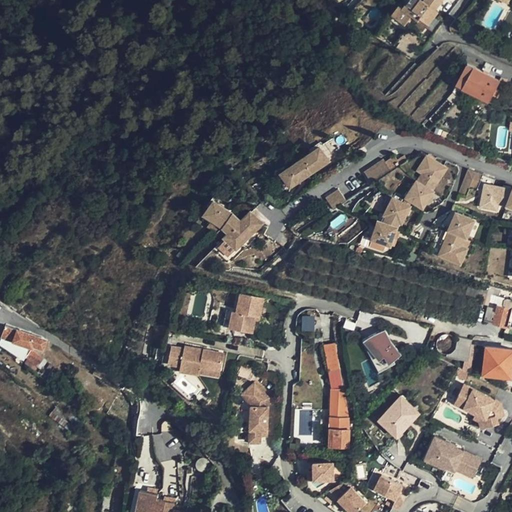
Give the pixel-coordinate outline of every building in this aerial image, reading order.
[(435,10),(441,0),(407,0),(400,11),(395,8),(389,18),(403,27),(410,17),(416,21),(418,19),(428,26),(437,12),(435,10)] [(502,80),(469,65),(459,86),(492,102),(502,80)] [(317,146),(302,158),(312,170),(328,158),(317,146)] [(434,185),(448,164),(431,152),(425,160),(432,165),(423,178),(421,176),(409,193),(424,203),(436,187),(434,185)] [(376,183),(407,158),(403,153),(397,157),(394,154),(387,159),(385,157),(367,172),(376,183)] [(312,170),(302,158),(295,163),(306,175),(312,170)] [(306,175),(295,163),(281,175),(291,187),(306,175)] [(499,177),(470,165),(463,180),(488,185),(484,202),(501,206),(502,200),(510,203),(511,204),(511,185),(498,183),(499,177)] [(350,201),(340,189),(328,198),(338,211),(350,201)] [(384,211),(386,212),(394,194),(391,193),(384,211)] [(386,212),(403,219),(406,220),(413,201),(394,194),(386,212)] [(222,227),(233,215),(217,199),(205,211),(222,227)] [(463,242),(466,233),(469,233),(475,214),(455,207),(448,226),(451,227),(441,253),(464,261),(470,244),(463,242)] [(251,211),(241,221),(230,234),(225,239),(237,251),(264,223),(262,221),(251,211)] [(384,218),(400,224),(403,219),(386,212),(384,218)] [(230,234),(241,221),(233,215),(222,227),(230,234)] [(394,242),(400,224),(384,218),(382,218),(375,235),(394,242)] [(235,311),(239,292),(234,291),(231,305),(229,305),(228,309),(225,309),(221,326),(227,327),(231,310),(235,311)] [(262,297),(239,292),(235,311),(231,310),(227,327),(251,332),(254,319),(255,315),(258,316),(262,297)] [(505,326),(506,323),(510,307),(503,305),(505,299),(506,296),(491,292),(483,319),(505,326)] [(305,314),(304,328),(315,329),(316,314),(305,314)] [(43,349),(46,339),(5,324),(1,335),(32,347),(33,346),(43,349)] [(387,327),(363,337),(381,370),(396,361),(395,359),(399,357),(399,355),(403,351),(392,338),(387,327)] [(446,357),(464,359),(468,360),(471,344),(472,339),(458,337),(457,342),(457,346),(454,351),(451,354),(446,355),(446,357)] [(349,414),(336,340),(324,342),(329,370),(331,386),(330,386),(330,388),(339,388),(339,415),(330,415),(330,417),(329,444),(349,445),(349,427),(348,427),(349,414)] [(222,352),(183,344),(182,349),(169,346),(165,363),(178,366),(176,371),(196,375),(196,372),(198,367),(218,372),(222,352)] [(511,374),(511,370),(511,347),(488,345),(485,371),(511,374)] [(47,364),(49,360),(32,348),(26,356),(43,368),(47,364)] [(218,372),(198,367),(196,372),(217,377),(218,372)] [(251,405),(249,429),(261,429),(261,435),(267,435),(269,398),(254,382),(241,395),(251,405)] [(453,405),(475,417),(477,412),(482,414),(485,425),(499,422),(497,416),(495,408),(492,406),(496,398),(465,382),(453,405)] [(80,418),(44,391),(39,394),(26,384),(21,390),(29,396),(27,398),(58,422),(53,429),(65,438),(80,418)] [(339,388),(330,388),(330,415),(339,415),(339,388)] [(402,391),(377,417),(398,437),(423,411),(402,391)] [(502,401),(496,398),(492,406),(495,408),(497,416),(505,415),(502,401)] [(477,412),(475,417),(479,418),(481,426),(485,425),(482,414),(477,412)] [(261,429),(249,429),(249,442),(261,442),(261,435),(261,429)] [(452,442),(434,433),(424,456),(434,460),(437,454),(447,459),(445,463),(454,468),(455,465),(472,473),(480,456),(452,443),(452,442)] [(437,454),(434,460),(444,465),(445,463),(447,459),(437,454)] [(332,461),(306,463),(308,481),(333,478),(332,461)] [(395,500),(400,490),(403,485),(380,474),(373,489),(395,500)] [(345,480),(329,490),(337,498),(350,486),(345,480)] [(157,485),(149,483),(148,487),(147,493),(155,495),(157,485)] [(147,493),(148,487),(138,485),(134,508),(151,511),(154,500),(155,495),(147,493)] [(350,486),(337,498),(349,511),(355,511),(366,502),(350,486)] [(401,505),(405,495),(407,494),(400,490),(395,500),(392,506),(394,506),(399,509),(401,505)] [(161,501),(154,500),(151,511),(157,511),(169,511),(174,493),(166,492),(164,502),(161,501)]
